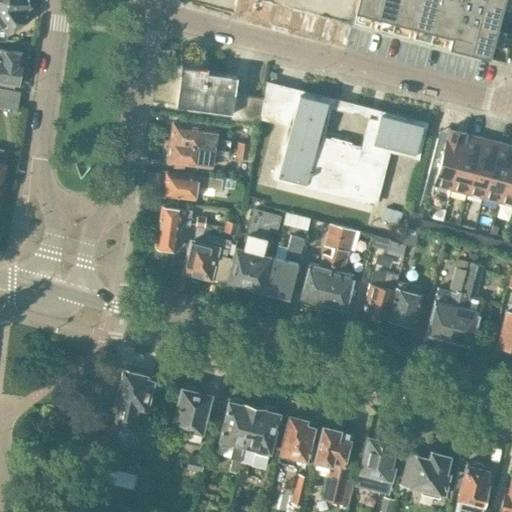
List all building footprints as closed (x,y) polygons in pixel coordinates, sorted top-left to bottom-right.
[(4,0),(0,3),(0,39),(6,40),(7,32),(31,15),(27,8),(30,5),(27,0),(4,0)] [(327,0),(305,0),(304,4),(313,6),(312,9),(324,12),(327,0)] [(350,0),(327,0),(324,12),(337,15),(337,12),(347,15),(350,0)] [(489,58),(504,0),(356,0),(353,12),(451,37),(448,48),(489,58)] [(22,53),(0,49),(0,79),(18,82),(18,80),(22,79),(23,72),(20,70),(22,53)] [(182,65),(176,104),(231,112),(230,121),(260,125),(261,119),(264,98),(263,98),(234,94),(236,77),(207,73),(207,71),(199,69),(199,68),(182,65)] [(324,137),(332,104),(265,87),(263,98),(264,98),(261,119),(287,126),(274,176),(331,191),(338,162),(344,140),(330,136),(330,138),(324,137)] [(0,106),(16,109),(19,92),(0,88),(0,106)] [(375,202),(389,148),(418,156),(425,126),(371,112),(363,147),(350,144),(350,141),(344,140),(338,162),(331,191),(375,202)] [(215,128),(172,122),(170,142),(228,150),(230,139),(214,137),(215,128)] [(451,188),(465,132),(447,127),(432,183),(451,188)] [(466,193),(481,136),(465,132),(451,188),(466,193)] [(482,197),(497,141),(481,136),(466,193),(482,197)] [(498,201),(511,146),(511,144),(497,141),(482,197),(498,201)] [(212,166),(214,156),(227,157),(228,150),(170,142),(167,161),(212,166)] [(511,205),(511,146),(498,201),(511,205)] [(221,180),(165,173),(163,194),(195,198),(196,187),(220,190),(221,180)] [(190,210),(161,206),(155,246),(174,249),(177,223),(188,224),(190,210)] [(244,288),(260,225),(264,210),(256,208),(252,223),(244,248),(237,246),(227,280),(235,282),(235,285),(244,288)] [(271,254),(262,252),(269,227),(276,229),(280,214),(264,210),(260,225),(244,288),(254,290),(255,288),(262,289),(271,254)] [(307,228),(309,216),(285,212),(283,224),(307,228)] [(233,239),(237,223),(226,220),(222,236),(233,239)] [(322,301),(341,225),(328,222),(317,265),(308,262),(300,296),(322,301)] [(352,228),(341,225),(322,301),(344,307),(352,274),(342,271),(345,259),(344,259),(346,250),(352,228)] [(273,255),(264,291),(288,297),(304,237),(289,233),(282,257),(273,255)] [(225,257),(229,241),(209,236),(207,245),(191,241),(183,270),(210,277),(210,276),(212,276),(213,278),(217,281),(221,280),(222,278),(224,279),(229,259),(225,257)] [(463,293),(460,292),(448,338),(471,344),(482,301),(474,299),(483,267),(471,264),(463,293)] [(448,338),(460,292),(465,272),(455,269),(449,290),(437,286),(434,299),(434,300),(426,333),(448,338)] [(387,319),(397,281),(395,281),(397,275),(376,270),(373,271),(367,296),(369,297),(365,314),(387,319)] [(421,287),(397,281),(387,319),(414,326),(421,294),(420,293),(421,287)] [(511,310),(506,309),(497,345),(508,348),(510,350),(511,350),(511,310)] [(129,371),(123,374),(117,400),(120,400),(111,438),(101,435),(91,511),(133,511),(139,465),(135,464),(145,421),(148,406),(146,406),(153,378),(146,377),(146,375),(129,371)] [(185,388),(183,388),(174,422),(187,425),(183,439),(200,443),(207,415),(204,415),(209,395),(198,392),(198,390),(197,387),(188,385),(185,386),(185,388)] [(240,461),(254,404),(247,403),(246,401),(244,400),(242,398),(235,397),(232,399),(229,398),(219,437),(231,440),(227,457),(230,458),(240,461)] [(263,407),(254,404),(240,461),(247,462),(263,466),(267,449),(270,450),(280,412),(278,411),(278,409),(276,407),(267,405),(266,406),(263,405),(263,407)] [(292,414),(289,414),(277,459),(293,463),(295,454),(307,457),(310,444),(309,443),(313,424),(305,422),(306,418),(303,418),(301,414),(294,413),(292,414)] [(323,424),(314,459),(312,467),(328,471),(321,497),(346,503),(353,479),(345,477),(350,455),(347,454),(352,432),(339,428),(337,425),(329,422),(326,425),(323,424)] [(372,437),(368,435),(360,468),(373,472),(370,486),(388,490),(394,465),(391,464),(396,442),(383,439),(381,435),(376,434),(372,437)] [(408,452),(401,481),(423,486),(421,492),(434,495),(435,490),(444,492),(449,473),(445,472),(449,456),(433,452),(431,458),(408,452)] [(488,511),(490,509),(488,508),(488,511),(481,510),(488,483),(485,482),(489,467),(485,466),(480,460),(471,463),(466,461),(455,505),(456,505),(455,510),(461,511),(488,511)] [(504,487),(497,511),(511,511),(511,472),(508,487),(504,487)] [(300,507),(308,478),(297,475),(290,504),(300,507)]
